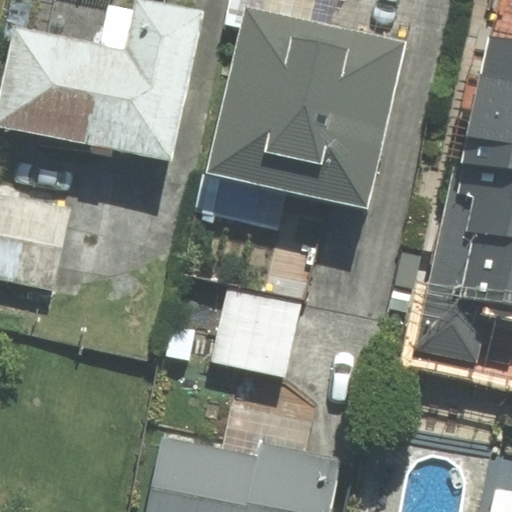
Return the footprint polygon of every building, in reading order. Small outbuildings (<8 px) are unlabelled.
[(108,5),(99,47),(18,30),(0,114),(0,122),(171,158),(201,14),(138,1),(136,11),(108,5)] [(247,9),(210,171),(289,189),(367,206),(404,45),(247,9)] [(462,163),(511,173),(511,39),(490,35),(462,163)] [(511,173),(462,163),(455,162),(416,349),(476,362),(488,302),(511,307),(511,173)] [(289,189),(210,171),(200,212),(280,230),(289,189)] [(70,209),(0,195),(0,279),(54,290),(70,209)] [(299,305),(228,290),(213,361),(284,375),(299,305)] [(329,511),(340,461),(262,445),(260,459),(165,440),(150,511),(329,511)]
